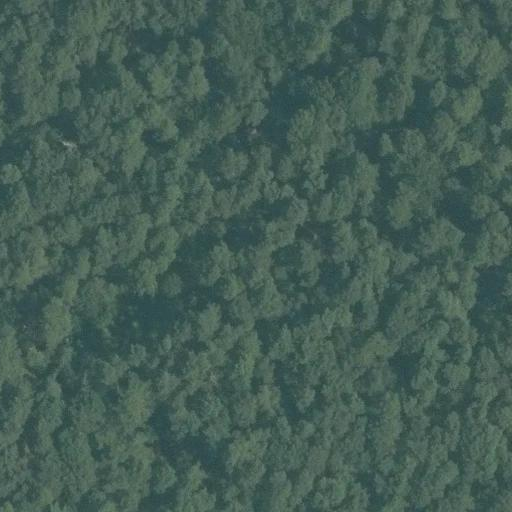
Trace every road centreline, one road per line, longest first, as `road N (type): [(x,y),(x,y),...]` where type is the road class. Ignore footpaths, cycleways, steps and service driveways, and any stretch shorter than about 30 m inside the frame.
road 1 (track): [(511,220),(168,0)]
road 2 (track): [(0,355),(249,511)]
